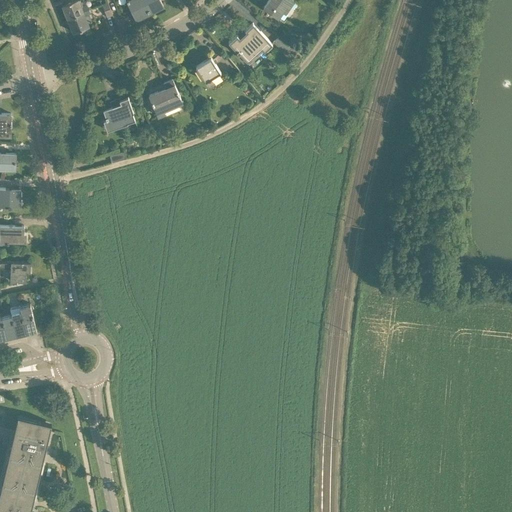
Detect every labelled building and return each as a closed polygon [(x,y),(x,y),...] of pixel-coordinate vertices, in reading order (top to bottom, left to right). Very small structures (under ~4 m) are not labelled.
[(73,0),(62,5),(67,18),(82,12),(80,6),(84,4),(82,0),(73,0)] [(150,13),(143,0),(129,0),(127,1),(132,11),(129,12),(132,18),(134,17),(136,20),(150,13)] [(143,0),(150,13),(163,6),(160,0),(143,0)] [(267,0),(263,7),(278,17),(282,11),(284,12),(293,0),(267,0)] [(107,2),(102,4),(106,17),(112,15),(107,2)] [(84,16),(82,12),(67,18),(73,33),(88,26),(87,22),(91,21),(88,14),(84,16)] [(264,51),(272,44),(252,23),(238,37),(236,35),(229,42),(238,53),(239,52),(249,63),(264,50),(264,51)] [(273,42),(285,54),(292,47),(279,36),(273,42)] [(211,77),(220,71),(211,56),(195,66),(205,81),(208,79),(209,80),(212,78),(211,77)] [(182,102),(172,79),(163,83),(166,88),(148,95),(158,116),(165,113),(164,110),(182,102)] [(243,89),(247,94),(252,90),(248,85),(243,89)] [(114,99),(116,105),(103,110),(106,117),(105,117),(106,120),(103,121),(107,131),(127,123),(127,122),(135,120),(132,113),(133,113),(128,97),(120,100),(119,97),(114,99)] [(0,113),(0,136),(11,137),(12,122),(11,122),(11,114),(0,113)] [(0,152),(0,171),(2,171),(2,169),(15,169),(16,153),(0,152)] [(109,156),(111,163),(126,158),(124,152),(109,156)] [(20,206),(21,189),(5,189),(5,188),(0,187),(0,197),(2,197),(2,206),(8,206),(8,207),(12,207),(12,205),(20,206)] [(9,241),(17,242),(26,242),(27,233),(24,233),(24,226),(0,224),(0,242),(7,242),(7,243),(9,243),(9,241)] [(30,271),(31,262),(24,262),(24,261),(21,261),(21,262),(0,261),(0,268),(11,268),(11,281),(26,281),(26,271),(30,271)] [(20,306),(27,332),(37,329),(30,303),(20,306)] [(20,306),(11,308),(12,314),(17,334),(27,332),(20,306)] [(2,316),(7,336),(17,334),(12,314),(2,316)] [(16,432),(13,441),(12,441),(0,490),(0,511),(30,511),(45,449),(44,448),(46,440),(47,440),(51,423),(18,415),(14,431),(16,432)]
